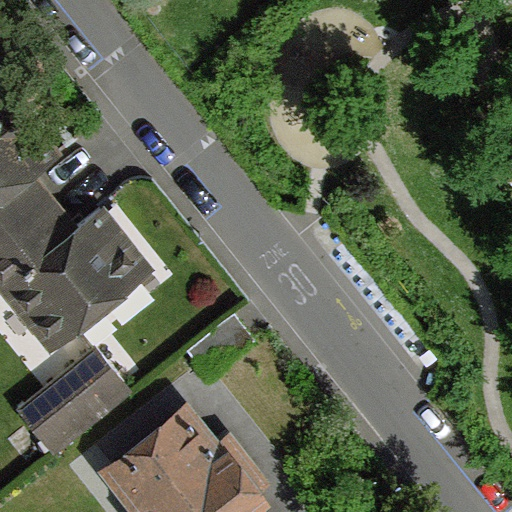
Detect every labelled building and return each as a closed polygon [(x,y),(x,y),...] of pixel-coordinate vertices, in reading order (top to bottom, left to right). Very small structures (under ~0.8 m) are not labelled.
[(0,243),(53,202),(31,173),(53,156),(5,96),(0,100),(0,243)] [(147,270),(97,211),(76,228),(53,202),(0,243),(0,273),(9,284),(14,280),(61,340),(147,270)] [(235,312),(188,348),(211,376),(255,338),(235,312)] [(97,348),(74,367),(106,406),(130,388),(97,348)] [(106,406),(74,367),(16,414),(48,453),(106,406)] [(187,412),(116,470),(149,511),(236,511),(247,504),(255,498),(187,412)]
